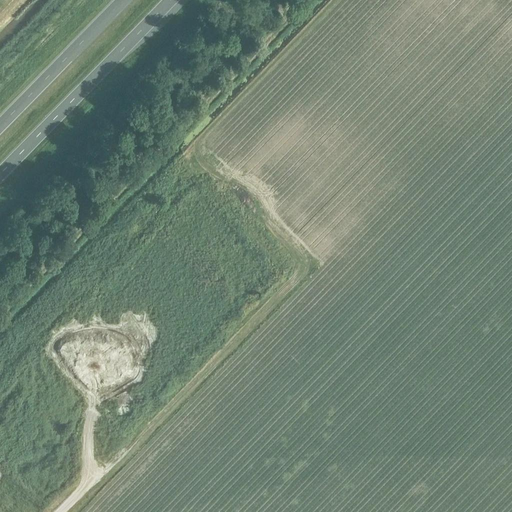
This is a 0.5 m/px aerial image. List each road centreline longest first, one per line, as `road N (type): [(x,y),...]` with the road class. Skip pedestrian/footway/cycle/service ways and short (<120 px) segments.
road 1 (track): [(62,511),(242,335),(295,270),(207,168),(202,151),(212,139)]
road 2 (trunk): [(0,176),(172,0)]
road 3 (trunk): [(125,0),(0,127)]
